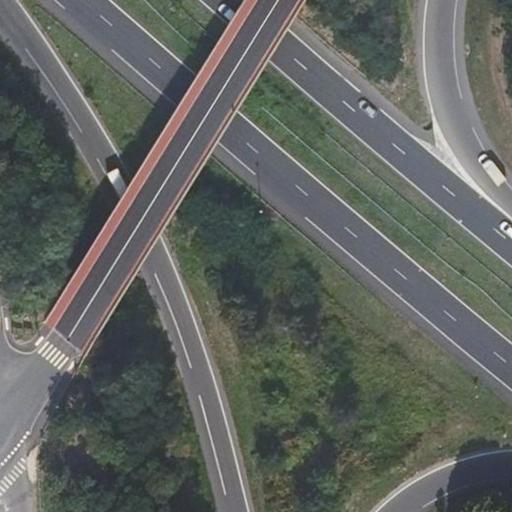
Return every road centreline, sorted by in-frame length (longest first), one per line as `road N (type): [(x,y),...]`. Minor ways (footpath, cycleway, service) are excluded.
road 1 (trunk): [(2,0),(84,122),(169,286),(236,511)]
road 2 (trunk): [(87,0),(511,367)]
road 3 (tertiary): [(0,433),(280,0)]
road 4 (trunk): [(511,241),(227,0)]
road 5 (trunk): [(511,209),(471,159),(453,119),(438,65),(441,0)]
road 6 (trunk): [(392,511),(444,479),(511,462)]
